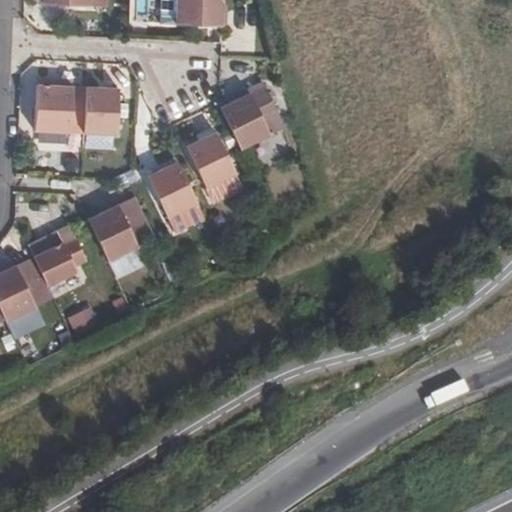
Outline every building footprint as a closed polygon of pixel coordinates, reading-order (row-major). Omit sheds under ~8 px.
[(174,0),(160,0),(160,25),(173,26),(174,0)] [(223,0),(176,0),(176,22),(223,24),(223,0)] [(36,82),(72,84),(73,77),(36,75),(36,82)] [(36,82),(35,129),(72,132),(72,84),(36,82)] [(118,85),(86,84),(83,132),(116,133),(118,85)] [(276,115),(263,85),(218,106),(239,150),(268,136),(261,121),(276,115)] [(268,136),(280,126),(276,115),(261,121),(268,136)] [(233,173),(213,132),(181,146),(203,188),(211,204),(240,189),(232,174),(233,173)] [(203,217),(195,202),(176,160),(144,176),(164,217),(166,216),(174,232),(203,217)] [(137,177),(133,169),(123,174),(127,182),(137,177)] [(133,195),(114,203),(134,245),(152,235),(133,195)] [(114,203),(85,217),(105,260),(134,245),(114,203)] [(66,226),(28,244),(32,254),(71,235),(66,226)] [(71,235),(32,254),(33,254),(47,285),(75,270),(73,265),(84,261),(71,235)] [(33,254),(12,265),(32,306),(53,296),(47,285),(33,254)] [(12,265),(0,270),(0,313),(3,321),(32,306),(12,265)] [(74,333),(98,323),(91,307),(67,317),(74,333)]
